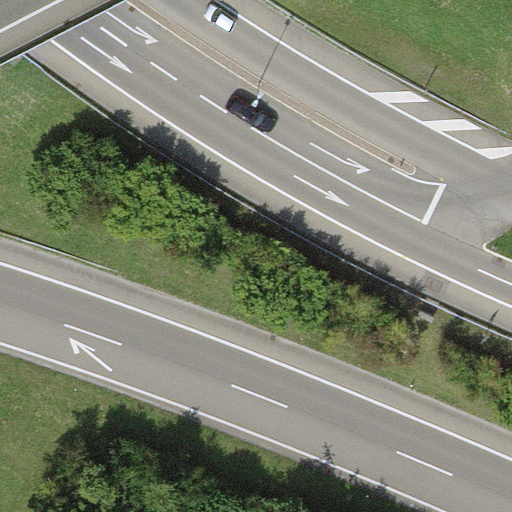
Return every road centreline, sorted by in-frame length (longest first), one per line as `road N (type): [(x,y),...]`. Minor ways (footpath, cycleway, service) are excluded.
road 1 (motorway): [(511,502),(302,411),(0,305)]
road 2 (motorway): [(33,0),(209,124),(420,244)]
road 3 (motorway): [(511,188),(203,0)]
